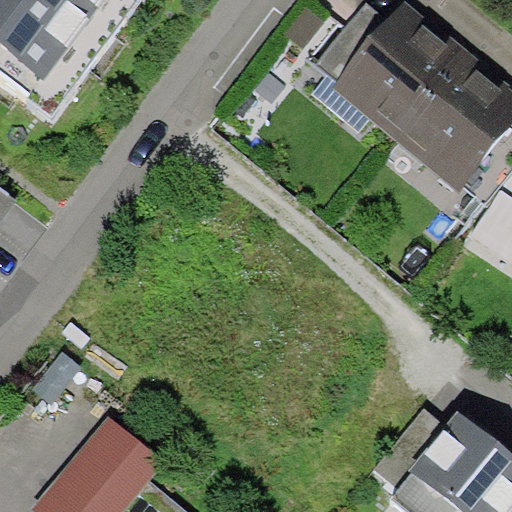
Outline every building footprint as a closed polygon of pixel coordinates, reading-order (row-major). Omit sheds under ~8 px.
[(143,0),(0,0),(0,85),(49,125),(143,0)] [(388,23),(366,6),(315,65),(335,82),(328,90),(457,193),(511,127),(511,90),(488,70),(427,19),(408,3),(388,23)] [(0,220),(11,205),(0,196),(0,220)] [(446,432),(423,412),(371,472),(381,481),(397,495),(391,503),(401,511),(511,511),(511,452),(510,451),(506,456),(458,418),(446,432)] [(164,466),(106,418),(29,510),(30,511),(125,511),(151,481),(164,466)] [(188,511),(151,481),(125,511),(188,511)]
